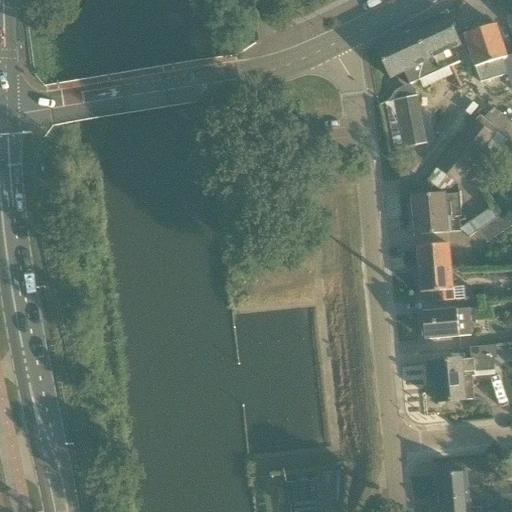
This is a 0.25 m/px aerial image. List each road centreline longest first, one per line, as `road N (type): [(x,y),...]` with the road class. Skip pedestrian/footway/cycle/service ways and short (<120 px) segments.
road 1 (residential): [(392,446),(353,98),(333,46)]
road 2 (primary): [(59,511),(20,304),(0,123)]
road 3 (tertiary): [(0,112),(238,79),(333,46)]
road 4 (residential): [(392,446),(511,435)]
